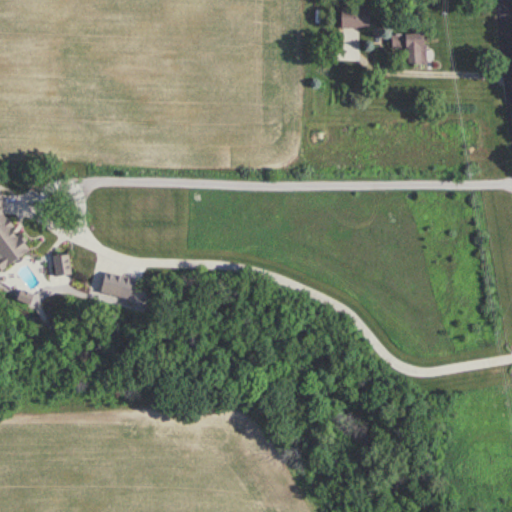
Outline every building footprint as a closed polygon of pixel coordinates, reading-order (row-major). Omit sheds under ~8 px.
[(337,6),(337,28),(368,28),(368,6),(337,6)] [(389,47),(402,46),(402,66),(423,65),(423,33),(389,34),(389,47)] [(1,195),(0,195),(0,268),(22,253),(22,245),(15,236),(8,236),(8,226),(1,216),(1,195)] [(50,256),(51,276),(68,275),(66,255),(50,256)] [(124,281),(103,270),(93,289),(114,300),(124,281)]
